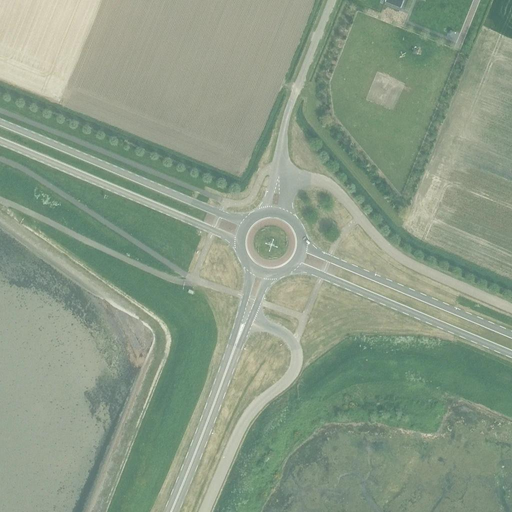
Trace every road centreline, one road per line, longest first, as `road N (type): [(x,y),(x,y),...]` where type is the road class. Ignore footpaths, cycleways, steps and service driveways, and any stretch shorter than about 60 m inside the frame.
road 1 (unclassified): [(511,308),(410,264),(335,190),(279,170)]
road 2 (tertiary): [(247,223),(0,124)]
road 3 (tertiary): [(0,143),(239,243)]
road 4 (unclassified): [(204,511),(238,437),(296,366),(286,336),(244,319)]
road 5 (secondary): [(291,268),(511,354)]
road 6 (secondary): [(511,334),(302,244)]
road 7 (secondary): [(170,511),(244,319)]
road 8 (unclassified): [(279,170),(290,103),(332,0)]
